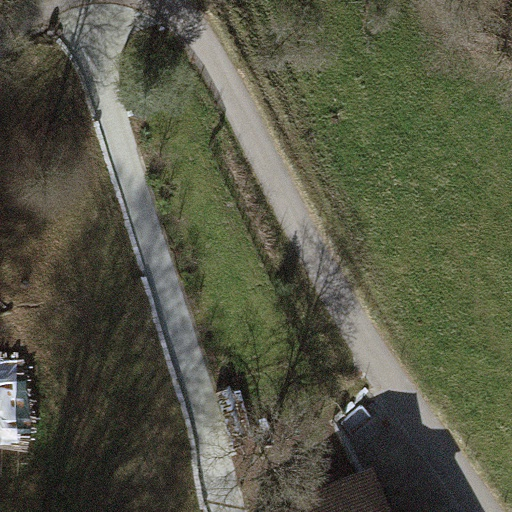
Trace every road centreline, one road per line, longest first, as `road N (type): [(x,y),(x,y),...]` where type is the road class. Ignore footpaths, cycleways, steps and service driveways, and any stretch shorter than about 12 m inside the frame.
road 1 (residential): [(175,0),(207,38),(366,340),(487,511)]
road 2 (residential): [(76,0),(235,511)]
